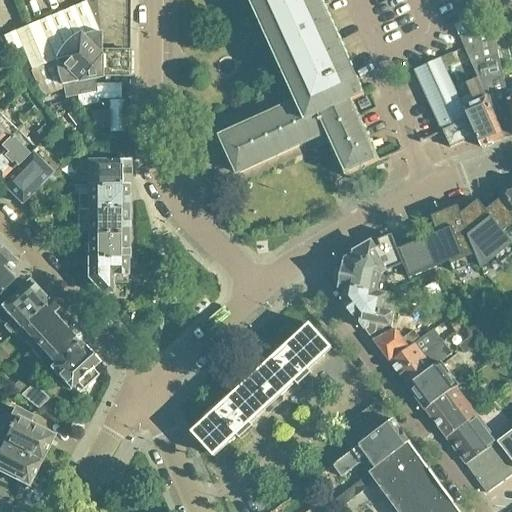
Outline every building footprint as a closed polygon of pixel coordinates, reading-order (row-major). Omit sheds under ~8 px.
[(346,176),(378,162),(378,161),(378,160),(378,159),(379,159),(377,154),(352,100),(364,95),(362,89),(346,53),(323,5),(320,0),(250,0),(293,92),(297,102),(222,136),(222,137),(222,138),(221,138),(229,155),(237,173),(313,139),(326,133),(330,143),(345,176),(346,176)] [(69,40),(78,35),(82,37),(89,34),(94,33),(100,33),(100,31),(99,32),(85,1),(24,27),(0,36),(0,50),(1,52),(4,57),(31,93),(36,100),(62,88),(58,63),(55,60),(61,49),(69,40)] [(511,89),(507,91),(501,64),(493,30),(472,34),(460,37),(464,47),(477,79),(479,85),(504,139),(511,136),(511,89)] [(129,77),(130,50),(100,50),(100,33),(94,33),(89,34),(82,37),(78,35),(69,40),(61,49),(55,60),(58,63),(62,88),(64,98),(94,92),(92,79),(99,77),(99,76),(129,77)] [(460,100),(441,58),(415,70),(442,130),(468,118),(460,101),(460,100)] [(504,139),(479,85),(477,79),(466,84),(471,95),(460,100),(460,101),(468,118),(476,136),(479,143),(481,148),(500,140),(504,139)] [(118,101),(99,102),(100,126),(119,126),(118,101)] [(0,147),(12,135),(16,131),(21,126),(10,115),(5,120),(0,114),(0,147)] [(476,136),(468,118),(442,130),(450,148),(476,136)] [(42,129),(42,134),(46,139),(53,132),(46,125),(42,129)] [(0,182),(30,153),(34,149),(24,138),(16,131),(12,135),(0,147),(0,182)] [(20,204),(51,174),(57,168),(35,148),(34,149),(30,153),(0,182),(0,183),(8,190),(7,191),(20,204)] [(128,185),(128,161),(77,161),(77,173),(85,173),(85,185),(128,185)] [(128,210),(128,185),(85,185),(73,185),(73,193),(78,193),(78,210),(79,210),(128,210)] [(511,187),(504,189),(501,190),(500,192),(500,195),(501,197),(511,211),(511,187)] [(478,263),(479,267),(493,257),(499,264),(511,253),(511,244),(503,233),(511,226),(511,216),(500,201),(486,211),(478,201),(461,214),(459,216),(478,263)] [(459,216),(461,214),(458,207),(431,217),(437,234),(397,250),(406,272),(404,273),(407,279),(449,262),(453,273),(478,263),(459,216)] [(128,235),(128,210),(79,210),(79,214),(78,214),(78,235),(86,235),(128,235)] [(55,225),(45,212),(34,221),(45,233),(55,225)] [(128,259),(128,235),(86,235),(86,248),(74,248),(74,259),(128,259)] [(380,278),(403,269),(389,235),(375,241),(378,247),(371,249),(369,246),(356,254),(357,255),(347,261),(346,267),(342,266),(335,271),(333,280),(338,287),(344,288),(377,293),(380,278)] [(0,293),(12,281),(5,274),(15,264),(0,249),(0,293)] [(126,283),(126,276),(128,276),(128,259),(74,259),(74,264),(86,264),(86,278),(101,295),(111,295),(111,283),(126,283)] [(13,332),(47,301),(29,281),(0,307),(10,319),(1,327),(9,335),(13,332)] [(391,326),(396,297),(377,293),(344,288),(341,300),(343,301),(358,321),(364,330),(368,328),(369,322),(391,326)] [(30,351),(63,320),(58,315),(60,314),(47,300),(47,301),(13,332),(30,351)] [(49,369),(77,342),(79,342),(79,336),(80,336),(80,335),(79,335),(65,319),(63,320),(30,351),(47,370),(49,368),(49,369)] [(453,333),(464,325),(460,320),(449,328),(453,333)] [(388,362),(420,339),(414,330),(402,338),(394,328),(373,341),(388,362)] [(423,355),(443,341),(433,329),(420,339),(388,362),(397,373),(423,355)] [(249,423),(294,382),(297,386),(311,374),(307,369),(323,355),(302,332),(285,347),(282,343),(270,354),(274,358),(215,412),(213,408),(212,407),(202,416),(203,417),(204,416),(207,419),(192,433),(213,457),(235,436),(238,439),(253,427),(249,423)] [(473,336),(469,339),(476,349),(480,345),(473,336)] [(408,386),(455,352),(445,339),(443,341),(423,355),(397,373),(408,386)] [(476,349),(469,339),(464,342),(470,351),(472,349),(473,351),(476,349)] [(92,369),(98,364),(99,363),(85,347),(83,349),(77,342),(49,369),(57,377),(69,390),(76,383),(83,390),(98,376),(92,369)] [(470,351),(464,342),(459,345),(466,354),(470,351)] [(474,375),(473,373),(456,351),(455,352),(408,386),(426,410),(456,388),(474,375)] [(33,383),(28,388),(21,395),(37,408),(48,398),(33,383)] [(477,415),(456,388),(426,410),(446,438),(468,422),(477,415)] [(50,436),(28,425),(32,417),(18,411),(14,418),(1,412),(0,414),(0,442),(39,462),(52,437),(50,436)] [(496,442),(492,436),(477,415),(468,422),(446,438),(465,465),(479,455),(496,442)] [(392,421),(333,465),(342,476),(360,462),(368,473),(398,452),(409,444),(392,421)] [(511,431),(497,443),(496,442),(479,455),(465,465),(487,494),(511,474),(511,431)] [(39,462),(0,442),(0,474),(26,488),(39,462)] [(409,444),(368,473),(375,482),(394,508),(391,510),(392,511),(458,511),(447,496),(446,495),(447,494),(446,492),(445,492),(437,482),(437,480),(430,470),(429,471),(409,444)] [(368,473),(328,503),(334,511),(349,511),(344,506),(375,482),(368,473)] [(13,511),(14,511),(15,510),(13,508),(13,509),(0,502),(0,511),(13,511)]
